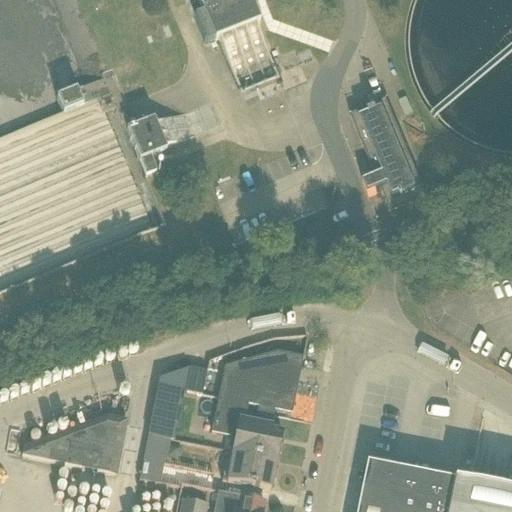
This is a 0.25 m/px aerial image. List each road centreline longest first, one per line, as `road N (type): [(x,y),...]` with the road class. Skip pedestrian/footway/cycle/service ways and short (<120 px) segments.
road 1 (unclassified): [(369,331),(308,320),(242,329),(0,421)]
road 2 (unclassified): [(318,511),(344,384),(369,331)]
road 3 (unclassified): [(511,407),(369,331)]
